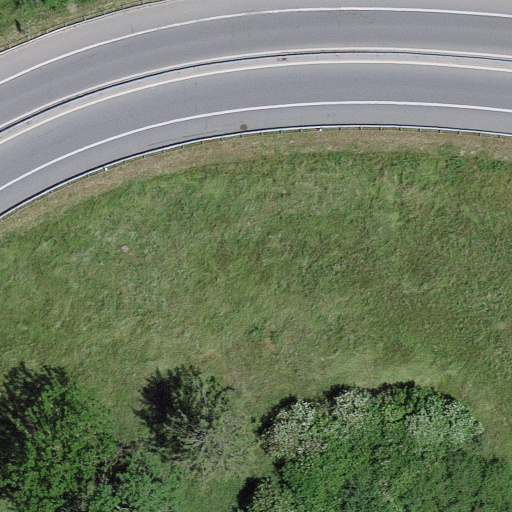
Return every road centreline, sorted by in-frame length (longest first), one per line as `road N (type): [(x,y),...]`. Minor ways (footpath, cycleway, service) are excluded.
road 1 (motorway): [(0,169),(101,123),(207,95),(345,84),(511,92)]
road 2 (motorway): [(511,32),(341,24),(206,36),(105,59),(0,102)]
